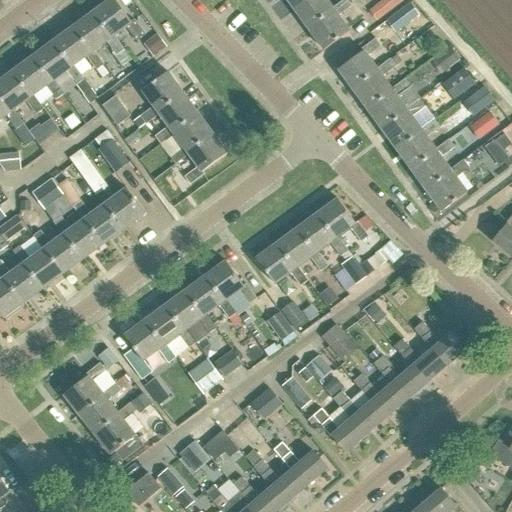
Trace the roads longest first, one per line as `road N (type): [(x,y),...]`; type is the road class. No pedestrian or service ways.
road 1 (residential): [(0,387),(15,359),(309,130)]
road 2 (residential): [(511,330),(309,130)]
road 3 (residential): [(330,511),(511,352)]
road 4 (residential): [(309,130),(181,0)]
road 5 (residential): [(95,511),(0,389)]
